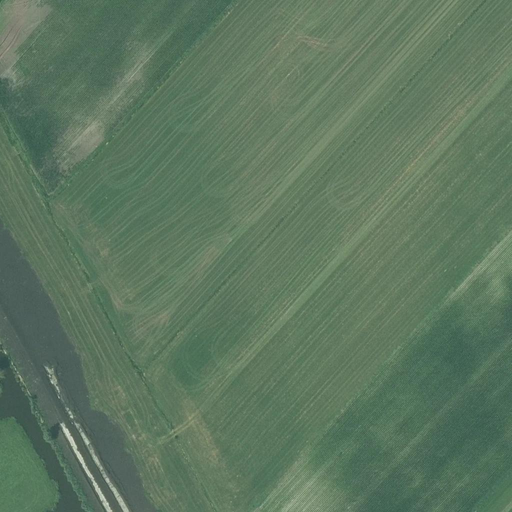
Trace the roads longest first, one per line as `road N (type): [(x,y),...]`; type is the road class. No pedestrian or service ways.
road 1 (track): [(110,511),(0,317)]
road 2 (track): [(10,337),(122,267)]
